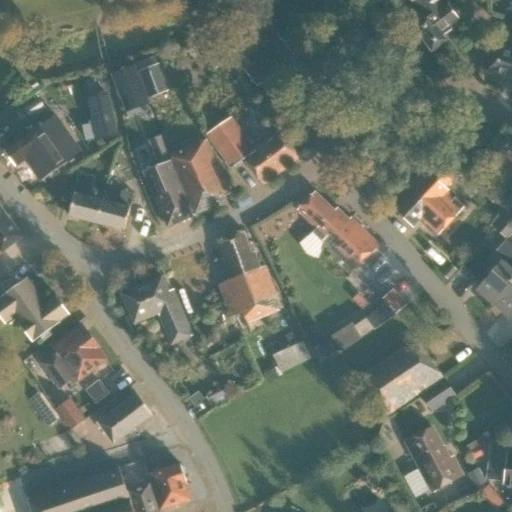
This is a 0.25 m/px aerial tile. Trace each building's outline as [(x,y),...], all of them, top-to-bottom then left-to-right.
[(447,5),(443,0),(407,0),(418,14),(409,20),(432,51),(447,40),(444,35),(451,29),(449,26),(459,18),(449,4),(447,5)] [(284,42),(278,34),(240,63),(252,79),(250,80),(253,83),(254,82),(257,86),(294,57),(307,73),(319,63),(297,34),(286,43),(285,41),(284,42)] [(486,71),(511,78),(511,38),(509,49),(498,46),(494,45),(486,71)] [(137,62),(140,71),(157,64),(153,56),(153,55),(137,62)] [(140,71),(150,98),(167,91),(157,64),(140,71)] [(111,74),(126,112),(150,102),(136,65),(111,74)] [(87,100),(93,123),(83,126),(86,141),(118,134),(109,95),(87,100)] [(39,98),(24,108),(29,116),(44,105),(39,98)] [(255,150),(231,117),(207,134),(232,168),(245,159),(263,185),(299,158),(280,131),(255,150)] [(66,130),(62,132),(52,118),(41,126),(41,125),(5,149),(17,166),(27,159),(41,180),(67,162),(66,161),(81,151),(66,130)] [(511,133),(508,131),(489,163),(511,176),(511,133)] [(150,140),(157,156),(168,152),(161,135),(150,140)] [(171,155),(195,215),(218,204),(216,199),(231,192),(206,140),(171,155)] [(459,173),(438,154),(391,204),(414,226),(422,218),(439,234),(464,207),(447,192),(449,190),(446,187),(459,173)] [(168,227),(195,215),(172,160),(144,171),(168,227)] [(87,196),(91,182),(79,179),(76,193),(75,193),(70,216),(97,223),(103,200),(87,196)] [(130,207),(134,193),(122,190),(119,204),(103,200),(97,223),(125,230),(131,207),(130,207)] [(335,210),(315,192),(298,209),(317,228),(313,232),(354,271),(380,245),(351,217),(349,220),(337,208),(335,210)] [(0,253),(22,236),(0,205),(0,253)] [(495,227),(506,237),(511,231),(511,208),(495,227)] [(252,252),(244,231),(219,240),(233,279),(219,284),(231,317),(243,312),(247,322),(281,309),(266,266),(261,268),(255,251),(252,252)] [(511,268),(502,260),(476,290),(509,318),(511,315),(511,268)] [(443,274),(448,279),(457,269),(451,264),(443,274)] [(173,289),(169,291),(162,276),(122,293),(135,323),(159,313),(172,344),(193,335),(173,289)] [(29,281),(28,279),(0,299),(0,314),(7,323),(16,316),(34,340),(69,314),(67,311),(67,308),(62,300),(58,300),(56,297),(46,304),(36,290),(36,286),(33,281),(29,281)] [(394,288),(382,298),(396,314),(408,304),(394,288)] [(353,298),(362,309),(368,303),(358,293),(353,298)] [(381,325),(395,313),(385,301),(371,313),(381,325)] [(75,377),(78,381),(106,359),(97,348),(99,346),(82,325),(54,347),(57,351),(41,363),(60,389),(75,377)] [(310,347),(320,362),(327,358),(327,357),(339,348),(331,336),(319,343),(318,343),(312,346),(310,347)] [(443,377),(416,338),(402,348),(398,342),(355,372),(385,417),(443,377)] [(90,388),(101,403),(115,392),(105,378),(90,388)] [(457,395),(445,378),(420,394),(432,412),(457,395)] [(189,398),(195,406),(205,399),(199,391),(189,398)] [(153,414),(137,393),(98,422),(114,443),(153,414)] [(56,409),(71,430),(86,420),(70,399),(56,409)] [(445,451),(433,427),(406,441),(432,491),(463,475),(454,457),(450,459),(446,450),(445,451)] [(511,453),(507,453),(507,446),(491,444),(486,478),(504,481),(504,483),(511,484),(511,453)] [(479,447),(471,451),(475,459),(483,455),(479,447)] [(193,500),(180,462),(148,473),(151,482),(127,490),(119,467),(28,497),(32,511),(160,511),(193,500)] [(467,474),(475,489),(486,483),(478,468),(467,474)] [(493,484),(486,490),(500,506),(507,501),(493,484)]
